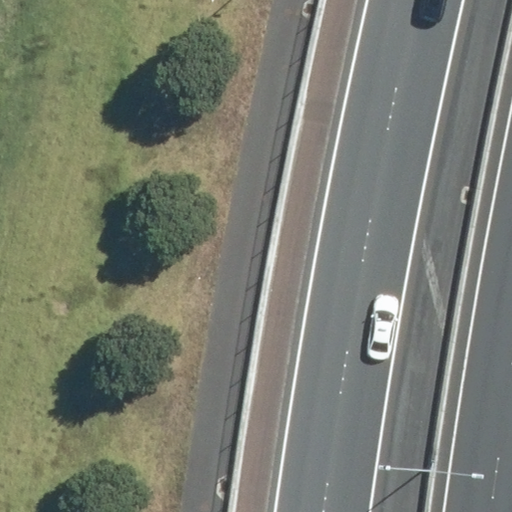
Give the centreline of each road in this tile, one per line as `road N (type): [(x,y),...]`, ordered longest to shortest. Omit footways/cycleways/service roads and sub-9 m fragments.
road 1 (motorway): [(304,511),(378,0)]
road 2 (motorway): [(511,250),(479,511)]
